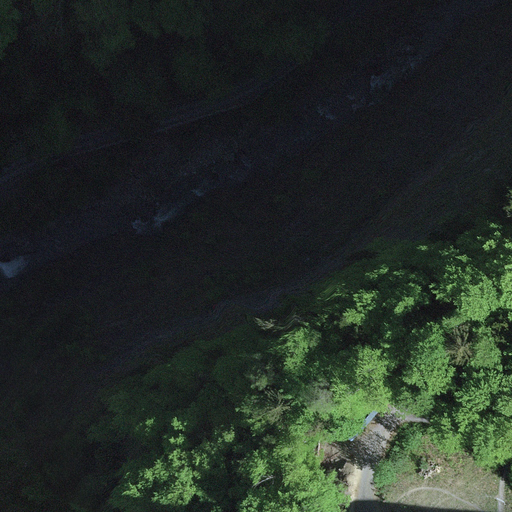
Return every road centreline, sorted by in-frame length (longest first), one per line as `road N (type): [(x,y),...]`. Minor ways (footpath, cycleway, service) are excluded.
road 1 (track): [(0,178),(32,157),(234,93),(363,0)]
road 2 (track): [(511,367),(411,402),(389,422),(371,455),(366,511)]
